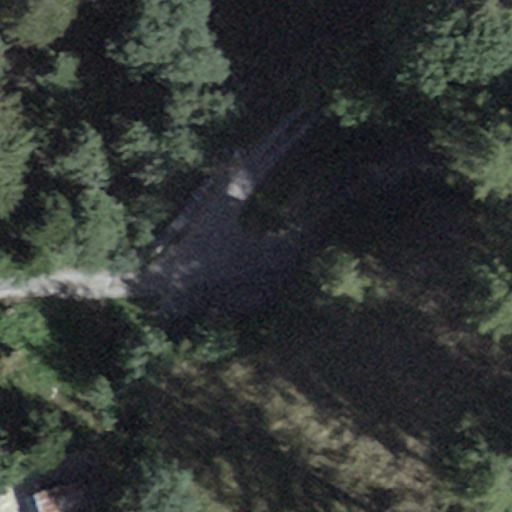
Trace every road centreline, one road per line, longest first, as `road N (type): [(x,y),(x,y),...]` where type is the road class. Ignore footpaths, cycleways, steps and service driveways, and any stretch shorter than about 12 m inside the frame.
road 1 (track): [(431,0),(360,83),(258,170),(223,214),(219,260),(234,274),(275,266),(511,75)]
road 2 (track): [(0,288),(105,288),(219,260)]
